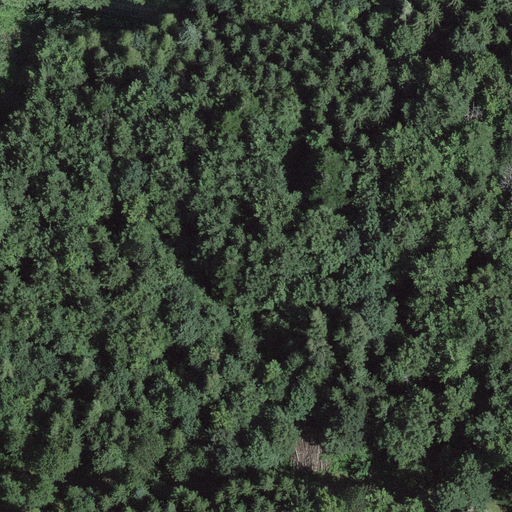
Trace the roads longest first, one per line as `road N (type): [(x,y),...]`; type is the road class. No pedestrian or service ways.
road 1 (track): [(0,481),(390,490),(474,511)]
road 2 (track): [(84,0),(511,84)]
